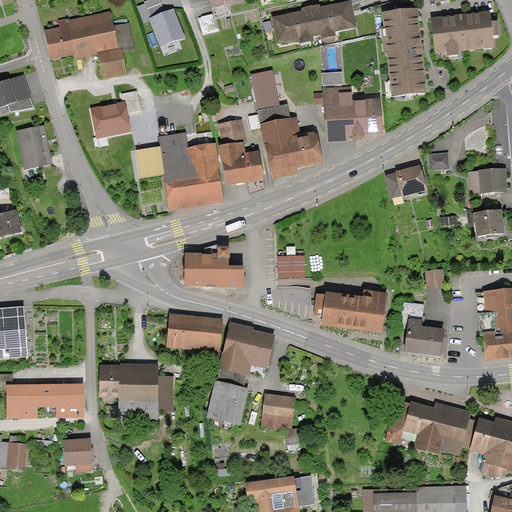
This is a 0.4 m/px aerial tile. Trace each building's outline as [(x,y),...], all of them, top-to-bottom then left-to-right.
[(150,19),(165,13),(160,0),(148,0),(144,2),(145,4),(137,6),(144,24),(151,22),(150,19)] [(210,0),(215,17),(228,15),(226,4),(243,0),(242,0),(210,0)] [(302,12),(272,18),(278,44),(299,40),(300,44),(314,41),(313,36),(321,34),(322,40),(337,37),(336,32),(357,28),(351,1),(321,7),(321,4),(302,8),(302,12)] [(419,8),(382,12),(384,31),(381,31),(383,53),(387,53),(391,98),(428,94),(419,8)] [(185,37),(174,10),(165,13),(150,19),(151,22),(161,46),(185,37)] [(68,18),(58,20),(60,27),(45,30),(51,61),(74,57),(75,60),(99,56),(98,53),(119,49),(114,26),(112,12),(69,20),(68,18)] [(491,12),(433,19),(436,54),(448,53),(448,58),(460,57),(460,52),(494,48),(493,36),(492,22),(491,12)] [(130,23),(114,26),(119,49),(122,48),(123,52),(135,50),(130,23)] [(119,49),(98,53),(99,56),(101,79),(126,75),(123,52),(122,48),(119,49)] [(262,125),(291,119),(289,105),(280,106),(273,71),(252,75),(262,125)] [(342,73),(322,74),(323,87),(343,85),(342,73)] [(2,83),(0,83),(0,107),(1,108),(9,105),(11,111),(35,108),(24,76),(2,83)] [(353,87),(323,89),(323,92),(324,103),(326,143),(348,142),(347,137),(352,136),(353,138),(356,141),(362,141),(365,137),(365,136),(384,134),(382,99),(354,101),(353,87)] [(324,103),(323,92),(314,93),(314,103),(324,103)] [(116,105),(91,109),(96,138),(130,133),(126,103),(116,105)] [(291,119),(262,125),(273,180),(298,175),(297,168),(323,163),(317,134),(302,137),(298,117),(291,119)] [(242,119),(218,124),(221,146),(244,142),(247,142),(242,119)] [(44,125),(17,131),(25,170),(52,164),(48,143),(44,125)] [(187,132),(159,137),(160,148),(164,175),(165,184),(194,180),(189,148),(187,132)] [(221,146),(219,146),(226,186),(237,184),(242,183),(263,179),(260,152),(246,153),(244,142),(221,146)] [(194,180),(165,184),(169,211),(225,202),(215,143),(189,148),(194,180)] [(164,175),(160,148),(137,152),(141,178),(164,175)] [(448,153),(429,155),(430,170),(449,169),(448,153)] [(420,165),(396,172),(396,173),(385,176),(391,199),(393,199),(402,196),(402,197),(403,197),(427,191),(420,165)] [(505,170),(479,172),(481,193),(507,191),(505,170)] [(472,194),(481,193),(479,172),(470,173),(472,194)] [(402,196),(393,199),(395,206),(404,203),(403,197),(402,197),(402,196)] [(0,236),(22,230),(16,210),(1,214),(0,210),(0,236)] [(502,210),(474,214),(477,238),(505,234),(502,210)] [(457,216),(441,217),(442,226),(458,224),(457,216)] [(218,256),(185,255),(185,287),(207,287),(243,287),(243,267),(230,267),(230,249),(218,249),(218,256)] [(305,256),(279,257),(280,279),(306,278),(305,256)] [(444,270),(426,272),(428,289),(445,287),(444,270)] [(511,288),(484,292),(484,293),(485,308),(495,313),(497,331),(483,333),(484,336),(486,362),(511,359),(511,288)] [(326,294),(323,325),(382,332),(387,294),(370,292),(364,291),(363,298),(326,294)] [(485,308),(484,293),(476,293),(481,336),(484,336),(483,333),(497,331),(495,313),(485,308)] [(0,360),(28,357),(24,308),(0,309),(0,360)] [(196,316),(170,314),(167,348),(196,350),(196,357),(220,359),(224,319),(196,316)] [(408,319),(403,351),(441,357),(445,330),(422,327),(423,321),(408,319)] [(252,329),(231,324),(217,381),(243,387),(246,375),(249,375),(252,364),(267,367),(274,337),(252,332),(252,329)] [(121,366),(101,366),(101,399),(120,398),(120,421),(158,421),(158,411),(159,376),(159,364),(121,364),(121,366)] [(175,376),(159,376),(158,411),(175,411),(175,376)] [(216,382),(207,418),(240,426),(248,389),(216,382)] [(84,384),(7,386),(8,419),(38,418),(38,406),(57,406),(58,419),(85,418),(84,384)] [(296,398),(265,395),(262,429),(281,431),(281,428),(293,429),(294,410),(305,411),(306,403),(296,402),(296,398)] [(411,402),(410,405),(397,401),(386,440),(399,444),(403,431),(420,436),(416,449),(441,456),(442,452),(461,457),(464,447),(470,449),(477,422),(470,420),(472,414),(436,404),(434,408),(411,402)] [(484,465),(482,473),(506,479),(508,472),(511,472),(511,422),(498,418),(496,425),(492,423),(479,420),(470,451),(485,455),(483,464),(484,465)] [(91,439),(64,441),(66,467),(76,466),(77,472),(91,471),(91,465),(93,465),(92,453),(91,439)] [(2,442),(0,441),(0,467),(25,470),(27,444),(24,444),(11,443),(2,442)] [(294,476),(246,484),(249,503),(255,502),(256,511),(299,511),(298,506),(314,504),(310,478),(294,480),(294,476)] [(467,511),(467,486),(418,487),(418,490),(364,491),(364,511),(467,511)] [(491,511),(511,511),(511,499),(511,500),(495,497),(491,511)]
